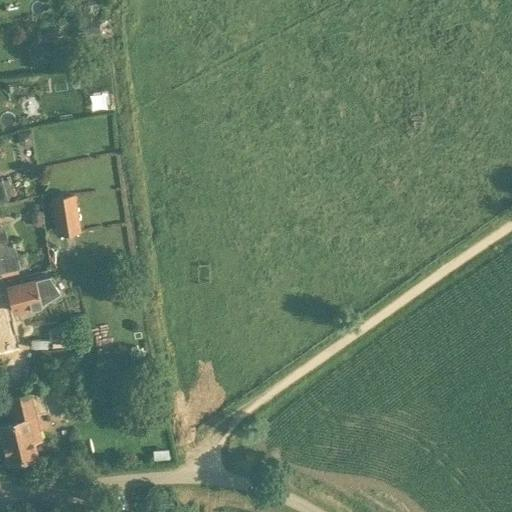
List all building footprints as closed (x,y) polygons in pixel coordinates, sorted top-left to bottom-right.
[(80,34),(101,31),(99,19),(78,21),(80,34)] [(55,222),(79,219),(77,192),(53,196),(55,222)] [(8,242),(0,237),(0,272),(21,268),(14,240),(8,242)] [(0,354),(19,349),(1,278),(0,278),(0,354)] [(0,431),(8,464),(38,456),(34,440),(40,438),(30,392),(9,397),(15,421),(0,424),(0,431)]
